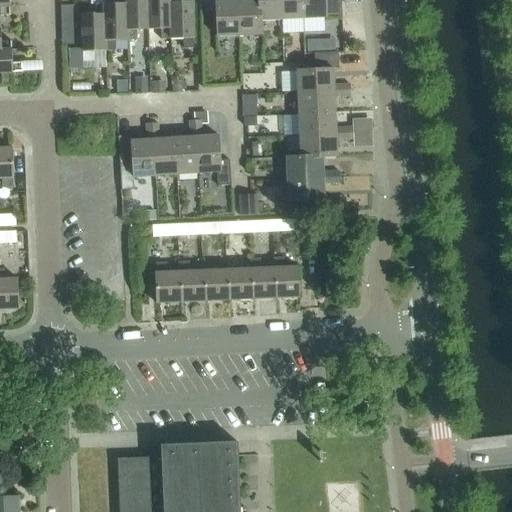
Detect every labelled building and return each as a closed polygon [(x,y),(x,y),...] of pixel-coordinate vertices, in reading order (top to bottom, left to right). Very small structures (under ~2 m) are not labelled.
[(126,41),(124,0),(114,0),(114,5),(102,5),(104,52),(115,51),(114,41),(126,41)] [(148,30),(146,0),(124,0),(126,41),(136,41),(136,30),(148,30)] [(170,40),(168,0),(146,0),(148,30),(159,29),(159,40),(170,40)] [(193,49),(191,2),(178,2),(177,0),(168,0),(170,40),(182,39),(182,49),(193,49)] [(250,0),(243,0),(237,1),(239,37),(261,36),(260,21),(259,21),(258,0),(250,0)] [(258,0),(259,21),(260,21),(281,20),(279,0),(258,0)] [(301,0),(279,0),(281,20),(302,19),(301,0)] [(301,0),(302,19),(342,18),(341,0),(301,0)] [(239,37),(237,1),(231,1),(214,2),(215,13),(216,37),(239,37)] [(215,13),(214,2),(207,2),(207,14),(215,13)] [(104,52),(102,5),(93,5),(93,15),(80,16),(81,45),(82,63),(93,62),(92,52),(104,52)] [(0,19),(10,19),(9,7),(0,7),(0,19)] [(0,50),(11,50),(10,42),(0,42),(0,32),(0,50)] [(317,41),(307,42),(307,54),(314,54),(318,54),(317,41)] [(11,74),(22,73),(22,63),(11,63),(11,50),(0,50),(0,74),(1,74),(11,74)] [(314,54),(314,70),(296,71),(297,94),(333,92),(333,86),(332,70),(338,69),(338,53),(318,54),(314,54)] [(12,85),(11,74),(1,74),(1,85),(12,85)] [(148,76),(136,76),(136,93),(149,92),(148,76)] [(183,77),(172,78),(173,91),(184,91),(183,77)] [(165,94),(165,93),(165,82),(150,83),(150,95),(165,94)] [(127,84),(116,84),(116,93),(127,92),(127,84)] [(349,85),(341,86),(342,97),(350,97),(349,85)] [(341,86),(333,86),(333,92),(333,98),(342,97),(341,86)] [(333,92),(297,94),(298,115),(334,113),(333,98),(333,92)] [(334,113),(298,115),(299,137),(335,135),(335,129),(334,113)] [(256,128),(256,118),(243,118),(243,128),(256,128)] [(200,121),(188,122),(189,130),(201,130),(200,124),(200,121)] [(157,124),(145,125),(146,133),(157,132),(157,124)] [(343,129),(335,129),(335,135),(335,141),(343,141),(343,129)] [(351,129),(343,129),(343,141),(352,140),(351,129)] [(201,130),(189,130),(189,139),(195,138),(201,138),(201,130)] [(157,132),(146,133),(146,141),(152,141),(158,141),(157,132)] [(335,135),(299,137),(300,157),(336,156),(335,141),(335,135)] [(218,137),(201,138),(195,138),(198,174),(216,173),(217,187),(231,186),(229,161),(219,162),(218,137)] [(189,139),(174,140),(176,175),(198,174),(195,138),(189,139)] [(174,140),(158,141),(152,141),(154,177),(176,175),(174,140)] [(154,177),(152,141),(146,141),(130,142),(131,167),(120,168),(121,192),(134,191),(133,178),(154,177)] [(252,143),(253,157),(262,157),(260,142),(252,143)] [(12,149),(0,149),(0,179),(1,180),(2,189),(13,188),(12,179),(14,179),(12,149)] [(336,156),(300,157),(286,158),(286,180),(323,179),(322,173),(322,159),(336,158),(336,156)] [(339,172),(330,173),(331,184),(339,184),(339,172)] [(330,173),(322,173),(323,179),(323,185),(331,184),(330,173)] [(323,179),(286,180),(287,203),(323,201),(323,185),(323,179)] [(257,217),(257,216),(256,196),(240,197),(241,217),(257,217)] [(156,220),(156,212),(143,212),(143,221),(156,220)] [(0,215),(0,228),(16,227),(15,215),(0,215)] [(296,220),(270,221),(270,234),(289,233),(297,232),(296,220)] [(270,221),(246,222),(247,235),(270,234),(270,221)] [(246,222),(223,223),(224,236),(247,235),(246,222)] [(223,223),(199,224),(200,237),(224,236),(223,223)] [(199,224),(177,225),(177,238),(200,237),(199,224)] [(152,226),(152,227),(153,238),(160,238),(177,238),(177,225),(152,226)] [(16,232),(0,232),(0,244),(15,244),(16,232)] [(297,268),(283,269),(282,259),(271,260),(272,269),(273,299),(298,298),(297,268)] [(273,299),(272,269),(259,270),(258,260),(248,261),(248,270),(249,300),(273,299)] [(201,272),(189,273),(189,263),(178,264),(179,273),(180,303),(203,302),(201,272)] [(180,303),(179,273),(166,274),(165,264),(154,265),(155,274),(154,274),(155,304),(180,303)] [(225,271),(226,301),(249,300),(248,270),(225,271)] [(0,271),(0,310),(19,310),(18,280),(4,280),(3,271),(0,271)] [(201,272),(203,302),(226,301),(225,271),(201,272)] [(239,511),(236,444),(147,448),(148,459),(117,460),(119,511),(239,511)] [(0,511),(19,511),(18,497),(0,498),(0,511)]
